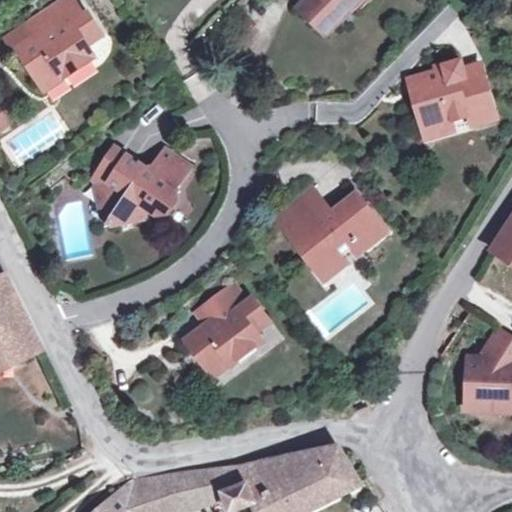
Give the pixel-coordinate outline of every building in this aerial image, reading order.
[(71,0),(61,0),(33,19),(43,34),(36,38),(18,50),(39,82),(59,69),(64,78),(95,58),(87,47),(83,40),(100,29),(88,12),(82,16),(71,0)] [(343,0),(352,8),(358,0),(369,0),(370,0),(307,0),(308,0),(301,8),(321,28),(333,15),(330,12),(343,0)] [(327,33),(352,8),(343,0),(330,12),(333,15),(321,28),(327,33)] [(26,23),(36,38),(43,34),(33,19),(26,23)] [(104,36),(100,29),(83,40),(87,47),(104,36)] [(409,80),(423,127),(452,119),(466,114),(469,124),(497,115),(480,62),(464,67),(461,57),(443,62),(445,68),(436,71),(409,80)] [(445,68),(443,62),(434,65),(436,71),(445,68)] [(45,90),(64,78),(59,69),(39,82),(45,90)] [(0,133),(12,126),(0,107),(0,133)] [(452,119),(423,127),(426,137),(455,128),(452,119)] [(116,147),(96,172),(108,180),(109,193),(107,193),(99,204),(101,217),(108,222),(108,225),(111,228),(128,225),(131,218),(156,215),(159,218),(161,214),(171,213),(178,203),(174,193),(192,168),(166,149),(149,172),(116,147)] [(108,180),(96,172),(94,176),(99,204),(107,193),(109,193),(108,180)] [(313,185),(303,193),(325,219),(333,212),(335,211),(313,185)] [(325,219),(303,193),(275,215),(315,266),(331,254),(336,259),(356,243),(361,249),(385,229),(356,193),(335,211),(333,212),(337,218),(329,225),(325,219)] [(333,212),(325,219),(329,225),(337,218),(333,212)] [(511,220),(493,250),(511,262),(511,220)] [(336,259),(341,266),(361,249),(356,243),(336,259)] [(325,279),(341,266),(336,259),(331,254),(315,266),(325,279)] [(0,366),(41,346),(5,275),(0,277),(0,366)] [(234,283),(202,308),(212,321),(207,325),(188,339),(211,370),(228,357),(233,363),(264,339),(257,330),(265,324),(261,317),(267,313),(254,297),(249,302),(234,283)] [(212,321),(202,308),(197,311),(207,325),(212,321)] [(272,318),(267,313),(261,317),(265,324),(272,318)] [(511,336),(500,329),(477,363),(469,363),(467,408),(500,409),(511,397),(511,336)] [(216,376),(233,363),(228,357),(211,370),(216,376)] [(511,397),(500,409),(511,409),(511,397)] [(184,511),(219,499),(218,493),(223,492),(229,511),(231,511),(253,503),(257,511),(305,511),(360,485),(337,449),(308,451),(264,463),(131,481),(92,511),(184,511)]
